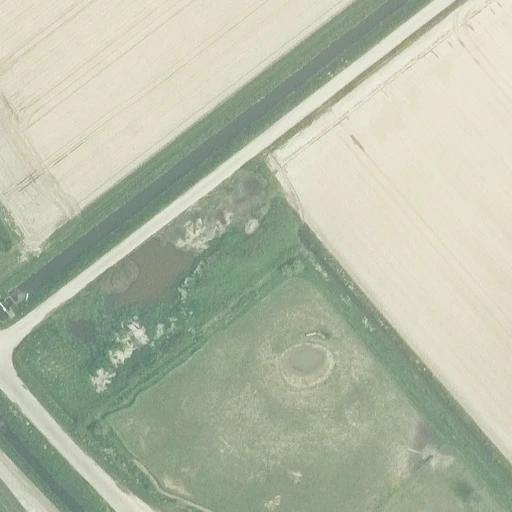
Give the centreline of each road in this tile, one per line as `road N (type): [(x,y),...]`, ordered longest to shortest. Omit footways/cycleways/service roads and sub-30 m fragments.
road 1 (track): [(0,348),(444,0)]
road 2 (unclassified): [(127,511),(0,373)]
